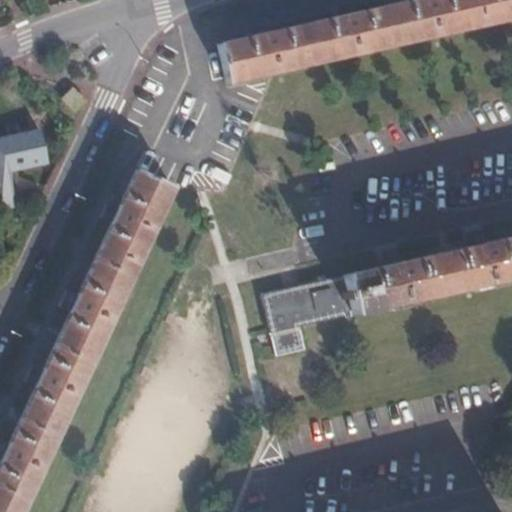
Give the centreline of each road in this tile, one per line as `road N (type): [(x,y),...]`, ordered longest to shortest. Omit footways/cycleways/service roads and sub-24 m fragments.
road 1 (residential): [(129,9),(107,98),(4,315)]
road 2 (residential): [(129,9),(0,49)]
